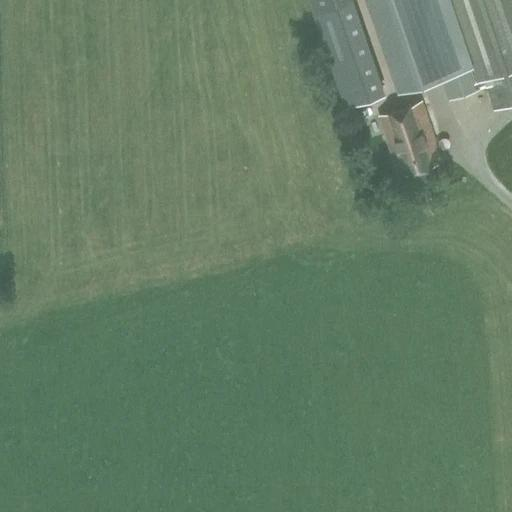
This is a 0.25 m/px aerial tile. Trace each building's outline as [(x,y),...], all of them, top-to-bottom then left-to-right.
[(309,0),(314,12),(347,0),(309,0)] [(378,76),(351,0),(347,0),(314,12),(340,89),(378,76)] [(476,88),(445,0),(372,0),(402,87),(443,73),(451,97),(476,88)] [(494,109),(511,102),(511,0),(445,0),(476,88),(486,85),(494,109)] [(421,98),(379,113),(400,172),(442,157),(421,98)]
